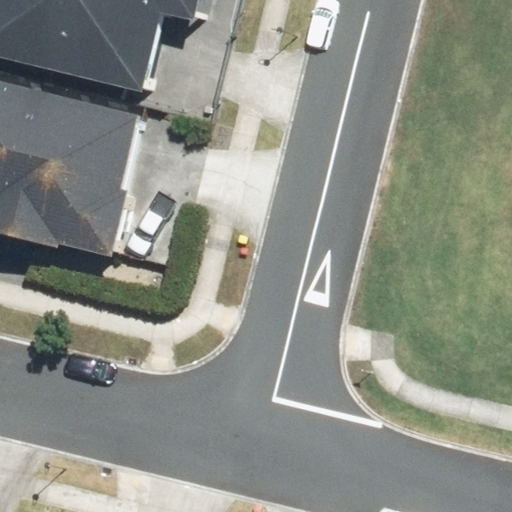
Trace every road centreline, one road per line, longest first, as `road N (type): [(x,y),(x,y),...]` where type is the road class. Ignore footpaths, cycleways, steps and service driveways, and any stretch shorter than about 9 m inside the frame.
road 1 (residential): [(262,440),(362,0)]
road 2 (residential): [(262,440),(0,376)]
road 3 (residential): [(511,503),(262,440)]
